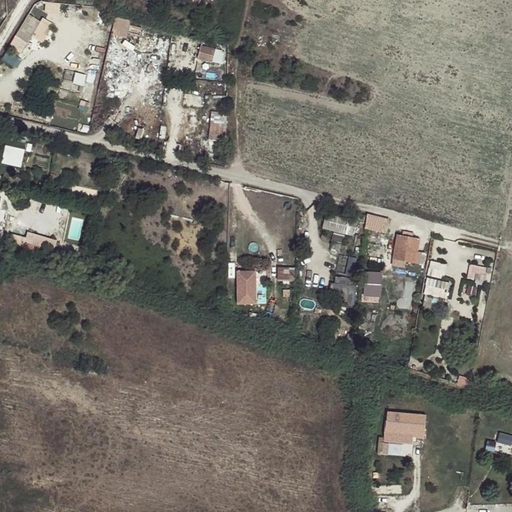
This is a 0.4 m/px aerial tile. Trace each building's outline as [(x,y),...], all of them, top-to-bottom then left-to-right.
[(48,1),(48,11),(62,12),(62,2),(48,1)] [(35,35),(45,42),(55,25),(32,12),(5,58),(17,65),(35,35)] [(116,20),(112,38),(127,41),(128,36),(140,39),(142,31),(130,28),(131,24),(116,20)] [(213,65),(216,53),(177,44),(172,63),(197,69),(199,62),(213,65)] [(195,79),(197,69),(172,63),(170,74),(195,79)] [(58,101),(63,80),(52,77),(44,106),(54,112),(58,101)] [(80,108),(86,86),(63,80),(58,101),(54,112),(77,119),(80,108)] [(86,86),(80,108),(88,110),(94,88),(86,86)] [(230,138),(230,114),(213,113),(213,137),(230,138)] [(25,166),(28,148),(8,144),(5,162),(25,166)] [(395,223),(373,217),(371,226),(393,232),(395,223)] [(349,234),(352,225),(329,219),(326,228),(349,234)] [(404,237),(397,235),(393,259),(415,263),(419,264),(421,254),(418,254),(420,239),(412,238),(413,232),(405,231),(404,237)] [(30,245),(55,253),(60,240),(35,232),(30,245)] [(347,236),(337,234),(334,247),(343,249),(347,236)] [(349,257),(351,274),(358,274),(357,257),(349,257)] [(415,263),(393,259),(392,266),(414,270),(415,263)] [(447,278),(449,263),(432,260),(427,294),(450,297),(453,279),(447,278)] [(294,282),(295,268),(279,268),(278,281),(294,282)] [(367,282),(386,283),(387,272),(368,270),(367,282)] [(263,302),(264,291),(263,291),(264,277),(248,277),(247,291),(245,291),(244,307),(254,308),(254,301),(263,302)] [(385,296),(385,284),(367,284),(367,296),(385,296)] [(425,415),(386,412),(384,438),(378,437),(377,452),(387,453),(388,439),(411,441),(411,438),(423,439),(425,415)] [(511,433),(502,431),(499,440),(511,444),(511,433)] [(511,453),(511,446),(492,441),(490,447),(511,453)]
